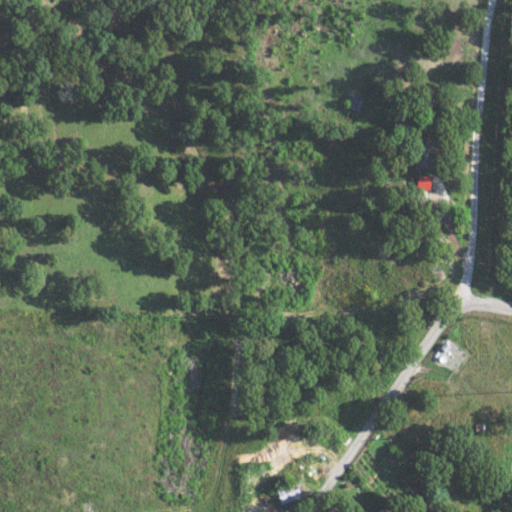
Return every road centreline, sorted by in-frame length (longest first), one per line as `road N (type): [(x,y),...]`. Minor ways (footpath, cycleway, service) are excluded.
road 1 (residential): [(455,307),(472,240),(495,0)]
road 2 (residential): [(311,511),(434,324),(455,307),(511,308)]
